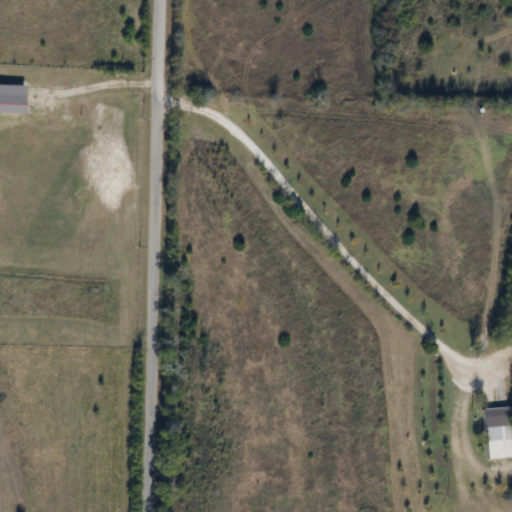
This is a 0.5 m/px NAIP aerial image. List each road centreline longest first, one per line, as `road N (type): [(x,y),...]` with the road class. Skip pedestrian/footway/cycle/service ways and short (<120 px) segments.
road 1 (residential): [(147,511),(159,0)]
road 2 (track): [(156,101),(200,102),(438,353),(464,362),(511,344)]
